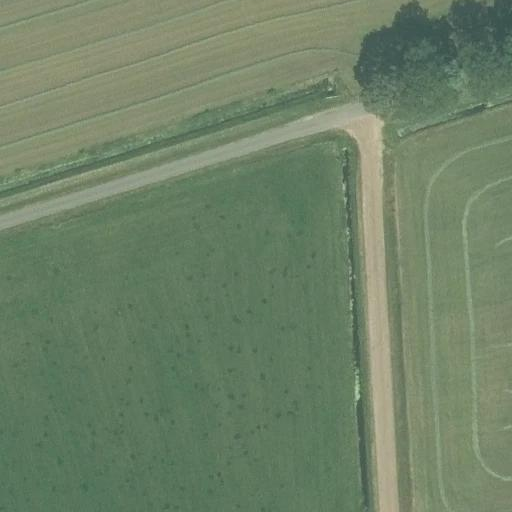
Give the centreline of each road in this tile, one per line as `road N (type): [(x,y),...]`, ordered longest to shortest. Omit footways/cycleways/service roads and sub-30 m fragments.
road 1 (unclassified): [(0,222),(511,63)]
road 2 (track): [(366,108),(390,511)]
